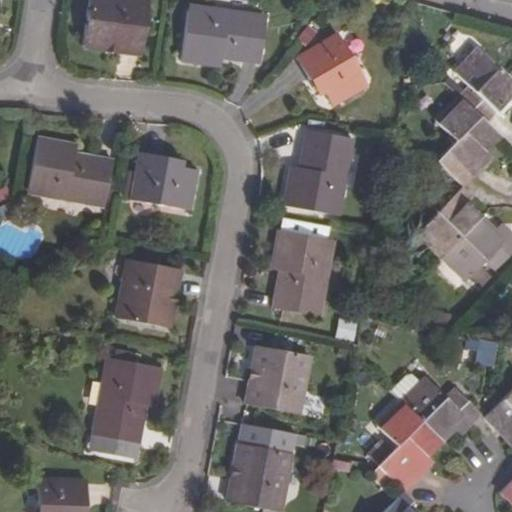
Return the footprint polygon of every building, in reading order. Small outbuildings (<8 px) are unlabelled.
[(116,0),(87,0),(82,48),(105,51),(105,44),(117,46),(116,53),(141,56),(147,4),(116,0)] [(188,9),(188,15),(210,18),(211,12),(188,9)] [(186,15),(179,62),(212,66),(215,53),(220,53),(219,58),(221,58),(243,61),(243,64),(257,66),(264,20),(211,12),(210,18),(188,15),(186,15)] [(323,95),(331,109),(366,88),(335,37),(295,60),(308,83),(314,80),(323,95)] [(105,44),(105,51),(116,53),(117,46),(105,44)] [(460,98),(486,124),(503,106),(511,97),(511,82),(478,49),(456,74),(470,87),(460,98)] [(215,53),(212,66),(219,67),(221,58),(219,58),(220,53),(215,53)] [(308,83),(317,98),(323,95),(314,80),(308,83)] [(445,152),(472,178),(491,158),(485,151),(491,146),(499,138),(486,124),(460,98),(437,122),(457,140),(445,152)] [(291,174),(286,205),(331,215),(331,213),(335,192),(341,193),(351,140),(306,131),(304,147),(307,147),(302,169),(301,172),(306,172),(305,177),(291,174)] [(37,141),(29,187),(31,188),(52,191),(50,198),(104,208),(112,162),(97,159),(96,162),(76,158),(72,157),(72,162),(66,161),(70,147),(37,141)] [(70,147),(66,161),(72,162),(72,157),(76,158),(78,149),(70,147)] [(139,154),(130,200),(188,211),(196,171),(180,168),(164,165),(165,160),(139,154)] [(165,160),(164,165),(180,168),(181,162),(165,160)] [(293,167),(291,174),(305,177),(306,172),(301,172),(302,169),(293,167)] [(31,188),(29,194),(50,198),(52,191),(31,188)] [(417,234),(441,257),(480,218),(471,210),(465,205),(472,198),(462,189),(417,234)] [(335,192),(331,213),(338,215),(341,193),(335,192)] [(441,257),(465,281),(484,262),(494,272),(511,253),(511,238),(500,225),(494,232),(487,225),(480,218),(441,257)] [(276,295),(274,311),(317,319),(328,265),(322,264),(326,244),(327,242),(281,234),(275,265),(289,268),(288,273),(283,272),(283,275),(279,296),(276,295)] [(326,244),(322,264),(328,265),(332,245),(326,244)] [(128,263),(118,321),(167,330),(172,307),(165,306),(167,296),(173,297),(179,273),(128,263)] [(274,273),(283,275),(283,272),(288,273),(289,268),(275,265),(274,273)] [(167,296),(165,306),(172,307),(173,297),(167,296)] [(339,319),(335,338),(352,341),(356,322),(339,319)] [(492,367),(496,343),(478,340),(473,364),(492,367)] [(250,381),(245,406),(296,416),(307,359),(255,349),(251,371),(258,372),(256,382),(250,381)] [(103,360),(99,384),(105,385),(110,361),(103,360)] [(99,384),(89,435),(96,437),(94,447),(124,452),(125,442),(141,446),(144,430),(142,430),(146,410),(137,408),(139,401),(153,404),(160,370),(110,361),(105,385),(99,384)] [(251,371),(250,381),(256,382),(258,372),(251,371)] [(400,404),(440,444),(447,436),(452,431),(459,437),(479,415),(454,390),(443,401),(423,381),(400,404)] [(503,439),(511,447),(511,390),(484,420),(503,439)] [(137,408),(146,410),(151,411),(153,404),(139,401),(137,408)] [(387,457),(412,483),(432,464),(426,457),(432,452),(440,444),(400,404),(375,428),(394,449),(387,457)] [(232,480),(227,505),(262,511),(261,511),(278,511),(289,456),(288,455),(292,436),(243,426),(239,445),(238,445),(233,469),(240,471),(238,481),(232,480)] [(96,437),(89,435),(87,445),(94,447),(96,437)] [(125,442),(124,452),(139,455),(141,446),(125,442)] [(377,468),(402,493),(412,483),(387,457),(377,468)] [(233,469),(232,480),(238,481),(240,471),(233,469)] [(511,505),(511,481),(500,493),(511,505)] [(36,482),(34,511),(75,511),(76,508),(83,508),(84,484),(36,482)] [(382,511),(409,511),(407,510),(413,504),(402,493),(382,511)]
